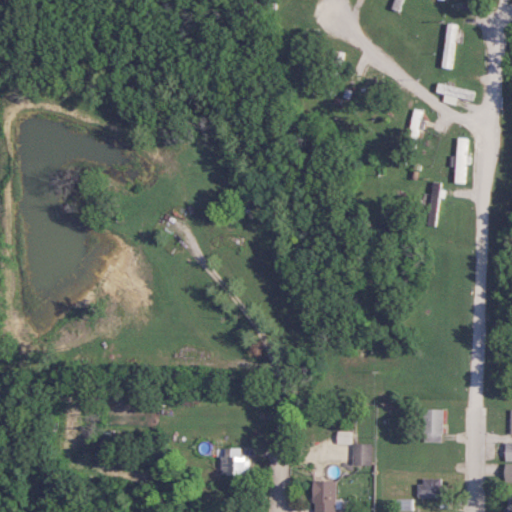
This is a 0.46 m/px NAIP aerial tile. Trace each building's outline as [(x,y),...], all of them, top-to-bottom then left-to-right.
[(459,24),(449,23),(446,68),(456,69),(459,24)] [(445,94),(443,102),(457,105),(459,98),(475,102),(478,92),(440,83),(438,92),(445,94)] [(421,123),(423,110),(415,108),(412,122),(421,123)] [(468,183),(470,137),(459,137),(458,183),(468,183)] [(439,208),(442,183),(433,182),(431,207),(439,208)] [(440,441),(440,408),(419,409),(420,441),(440,441)] [(511,459),(511,442),(502,442),(501,459),(511,459)] [(374,443),(355,443),(355,464),(373,464),(374,443)] [(244,448),(226,447),(225,475),(252,475),(252,460),(244,460),(244,448)] [(511,464),(499,464),(499,481),(511,481),(511,464)] [(416,477),(415,496),(440,497),(441,478),(416,477)] [(338,511),(340,480),(318,480),(316,511),(338,511)] [(414,509),(414,498),(393,498),(394,509),(414,509)]
